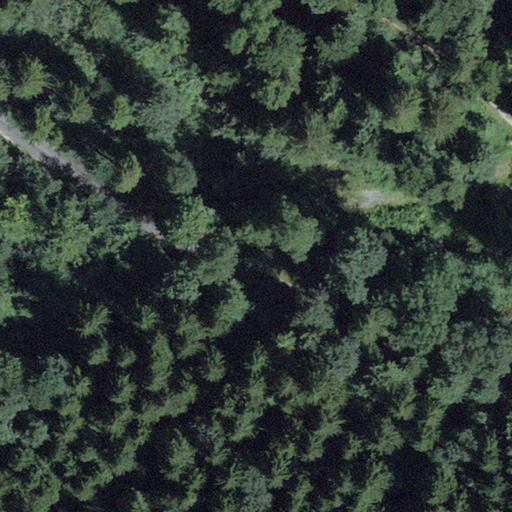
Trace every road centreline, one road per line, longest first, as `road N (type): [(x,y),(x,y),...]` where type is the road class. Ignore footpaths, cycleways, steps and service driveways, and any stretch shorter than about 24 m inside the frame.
road 1 (unclassified): [(0,120),(308,318),(426,362),(488,361),(511,351)]
road 2 (track): [(511,115),(444,49),(366,0)]
road 3 (track): [(344,196),(391,204),(460,191),(511,170)]
